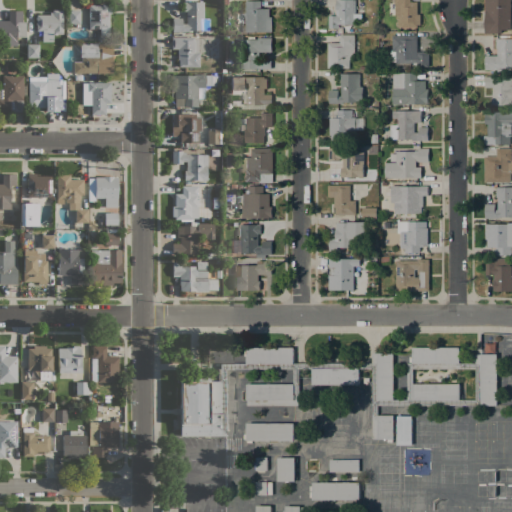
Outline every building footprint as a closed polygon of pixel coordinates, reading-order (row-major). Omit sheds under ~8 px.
[(245,0),(260,1),(260,9),(268,9),(268,17),(271,17),(271,32),(245,32),(245,14),(245,0)] [(328,15),(335,15),(335,0),(355,0),(355,13),(354,13),(354,24),(337,25),(337,28),(328,28),(328,15)] [(395,3),(393,3),(393,0),(410,0),(410,1),(417,2),(417,14),(419,14),(419,25),(417,25),(417,27),(399,27),(399,26),(397,26),(397,15),(394,15),(395,3)] [(509,0),(509,29),(501,29),(501,33),(484,33),(484,0),(509,0)] [(203,18),(209,18),(208,30),(187,30),(187,31),(171,31),(172,18),(181,18),(181,23),(185,23),(185,11),(182,11),(183,1),(203,1),(203,18)] [(87,5),(108,5),(111,5),(111,13),(108,13),(108,38),(99,38),(99,28),(88,28),(87,5)] [(62,34),(52,34),(52,41),(41,41),(41,30),(35,30),(35,14),(49,14),(49,12),(51,12),(51,9),(62,9),(62,34)] [(0,45),(0,20),(7,20),(7,10),(21,10),(21,22),(24,22),(25,36),(16,36),(16,45),(0,45)] [(79,23),(67,23),(67,10),(79,10),(79,23)] [(327,68),(327,42),(339,43),(339,34),(354,34),(354,59),(349,59),(349,68),(327,68)] [(395,63),(395,62),(390,62),(390,50),(392,50),(392,35),(417,35),(417,52),(428,52),(428,67),(417,67),(417,63),(395,63)] [(248,37),(253,37),(253,36),(271,36),(271,52),(259,52),(259,59),(260,59),(260,61),(270,61),(270,69),(239,69),(239,39),(248,39),(248,37)] [(198,66),(178,66),(178,59),(176,59),(177,48),(170,48),(170,37),(193,37),(193,38),(198,38),(198,66)] [(511,68),(499,68),(499,70),(484,70),(484,56),(497,56),(497,48),(495,48),(495,39),(511,39),(511,68)] [(79,42),(79,43),(97,43),(97,42),(105,42),(105,44),(111,44),(112,73),(73,73),(73,62),(80,62),(80,56),(79,56),(79,42)] [(38,57),(26,57),(26,44),(38,44),(38,57)] [(28,107),(28,81),(29,81),(29,77),(45,77),(45,73),(57,73),(57,81),(58,81),(58,97),(57,97),(57,111),(44,112),(44,107),(28,107)] [(339,83),(339,80),(338,80),(338,76),(339,76),(339,73),(359,73),(359,87),(362,87),(362,102),(342,102),(342,103),(328,103),(328,90),(337,90),(337,96),(341,96),(341,83),(339,83)] [(392,73),(416,73),(416,81),(425,81),(425,89),(427,89),(427,102),(425,102),(425,104),(392,104),(392,73)] [(511,76),(511,73),(511,99),(511,105),(490,105),(490,98),(492,98),(492,87),(484,87),(484,76),(511,76)] [(197,106),(174,106),(174,98),(173,98),(173,90),(172,90),(172,75),(193,75),(193,74),(205,74),(205,75),(211,75),(211,85),(205,85),(205,87),(197,87),(197,106)] [(23,85),(25,85),(25,96),(23,96),(23,111),(0,111),(0,88),(2,88),(1,75),(23,75),(23,85)] [(266,77),(266,95),(271,95),(271,109),(239,109),(239,104),(246,104),(246,90),(239,90),(239,91),(230,91),(230,77),(266,77)] [(110,103),(104,103),(104,114),(90,114),(90,105),(81,105),(81,92),(87,93),(87,82),(110,82),(110,103)] [(351,110),(352,117),(355,117),(355,118),(363,118),(363,130),(355,130),(355,131),(349,131),(349,141),(330,141),(330,135),(329,135),(329,118),(333,118),(333,116),(337,116),(337,110),(351,110)] [(420,111),(421,122),(414,122),(414,132),(418,132),(418,127),(427,127),(427,141),(411,141),(411,139),(389,139),(389,125),(396,125),(396,118),(392,118),(392,111),(420,111)] [(483,145),(483,136),(487,136),(487,123),(484,124),(484,114),(487,114),(487,112),(511,111),(511,125),(511,136),(510,136),(510,144),(483,145)] [(200,131),(198,131),(198,142),(179,142),(179,136),(171,136),(171,126),(172,126),(172,114),(181,114),(181,113),(195,113),(195,117),(200,117),(200,131)] [(272,127),(264,127),(264,136),(263,136),(263,142),(244,143),(244,129),(246,129),(246,118),(261,118),(261,113),(272,113),(272,127)] [(207,129),(219,129),(220,129),(220,134),(219,134),(219,143),(207,144),(207,129)] [(272,183),(258,183),(258,182),(245,182),(245,172),(240,172),(240,157),(250,157),(250,148),(272,148),(272,183)] [(328,148),(341,148),(341,151),(346,151),(346,152),(363,152),(363,177),(340,177),(340,178),(328,178),(328,168),(342,168),(342,159),(338,159),(338,161),(328,161),(328,148)] [(385,162),(390,162),(390,152),(396,152),(396,151),(414,151),(414,150),(417,150),(417,148),(428,148),(428,161),(415,161),(415,167),(420,167),(420,177),(385,178),(385,162)] [(484,182),(484,156),(496,156),(496,149),(511,149),(511,159),(511,173),(510,173),(510,182),(484,182)] [(183,180),(183,170),(186,170),(186,161),(182,161),(181,163),(171,163),(171,150),(182,151),(182,152),(185,152),(185,153),(189,153),(189,154),(207,154),(207,166),(206,166),(206,180),(183,180)] [(0,209),(0,183),(1,184),(1,173),(15,174),(15,185),(10,185),(10,209),(0,209)] [(51,175),(50,205),(30,204),(28,197),(27,197),(27,175),(27,173),(36,173),(36,175),(51,175)] [(82,195),(79,195),(79,209),(87,209),(87,222),(75,222),(75,209),(68,209),(67,202),(65,202),(65,198),(62,198),(62,203),(56,203),(56,174),(69,174),(69,179),(82,179),(82,195)] [(116,207),(104,207),(104,198),(94,198),(94,194),(87,194),(88,181),(94,181),(94,177),(102,177),(102,176),(112,176),(112,177),(117,177),(116,207)] [(350,185),(350,201),(355,201),(355,215),(335,214),(335,207),(333,207),(333,197),(327,197),(327,185),(350,185)] [(197,186),(197,216),(192,216),(191,219),(174,219),(174,216),(171,216),(171,206),(174,206),(174,193),(181,193),(181,186),(197,186)] [(241,218),(241,205),(243,205),(242,193),(246,193),(246,186),(262,186),(263,193),(269,193),(269,207),(271,207),(271,218),(241,218)] [(427,186),(427,195),(422,195),(422,207),(421,207),(421,213),(399,213),(399,216),(395,216),(395,213),(394,213),(394,202),(390,202),(390,186),(427,186)] [(511,187),(511,217),(498,217),(498,218),(484,218),(484,204),(494,204),(494,210),(497,209),(497,197),(496,197),(496,187),(511,187)] [(376,207),(376,218),(362,218),(361,207),(376,207)] [(32,222),(28,222),(28,227),(20,227),(20,209),(32,209),(32,222)] [(105,229),(104,229),(104,212),(117,212),(117,229),(105,229)] [(198,238),(196,238),(196,254),(171,254),(171,243),(179,243),(179,237),(176,237),(176,227),(179,227),(179,225),(184,225),(184,221),(197,221),(197,222),(213,223),(213,238),(206,238),(206,236),(198,236),(198,238)] [(398,233),(407,233),(407,221),(427,221),(427,253),(404,253),(404,244),(398,244),(398,233)] [(365,222),(365,234),(358,234),(358,247),(337,247),(337,251),(328,251),(328,238),(335,238),(335,228),(335,222),(365,222)] [(495,255),(495,247),(487,247),(487,239),(485,239),(485,224),(508,224),(508,223),(511,223),(511,246),(510,246),(510,255),(495,255)] [(239,239),(239,237),(238,228),(239,228),(239,224),(260,224),(260,234),(257,234),(257,241),(271,241),(271,254),(265,254),(265,258),(256,258),(256,253),(240,253),(240,239),(239,239)] [(117,229),(117,244),(104,244),(104,232),(105,232),(105,229),(117,229)] [(41,248),(41,233),(53,233),(53,248),(41,248)] [(13,264),(16,264),(16,284),(0,284),(0,251),(3,251),(3,240),(13,240),(13,264)] [(58,275),(58,255),(57,255),(57,247),(63,247),(63,249),(78,249),(77,257),(83,257),(83,284),(69,284),(69,275),(58,275)] [(46,281),(45,281),(45,284),(37,283),(37,281),(22,281),(23,248),(35,248),(35,252),(44,252),(44,260),(46,260),(46,281)] [(120,282),(112,282),(112,285),(90,285),(90,249),(120,249),(120,282)] [(359,258),(359,266),(353,266),(353,290),(328,290),(328,258),(359,258)] [(395,276),(396,276),(396,260),(417,260),(417,259),(428,259),(429,291),(395,291),(395,276)] [(511,291),(494,291),(494,290),(493,290),(493,279),(494,279),(493,275),(485,275),(485,262),(493,262),(493,259),(509,259),(509,266),(511,266),(511,278),(511,291)] [(179,291),(179,284),(178,284),(178,276),(172,276),(172,262),(180,262),(180,266),(195,266),(195,261),(206,261),(206,278),(207,278),(207,279),(217,279),(217,289),(207,289),(207,291),(200,291),(179,291)] [(256,265),(256,261),(271,261),(271,274),(257,274),(257,281),(259,281),(259,290),(237,290),(236,277),(234,277),(234,265),(256,265)] [(16,382),(10,382),(8,382),(2,382),(2,383),(0,383),(0,345),(4,345),(4,355),(16,356),(16,382)] [(45,345),(45,348),(51,348),(51,370),(28,370),(28,369),(27,368),(27,347),(32,348),(32,345),(45,345)] [(57,372),(57,348),(65,348),(65,347),(71,347),(71,345),(78,345),(78,348),(80,348),(79,372),(57,372)] [(105,345),(105,355),(117,355),(117,382),(96,382),(96,381),(90,381),(90,357),(91,357),(91,345),(105,345)] [(246,347),(293,347),(293,363),(293,364),(246,364),(246,363),(246,347)] [(409,357),(412,357),(412,347),(459,347),(459,363),(459,364),(412,364),(412,362),(409,363),(409,357)] [(206,362),(225,362),(225,349),(206,349),(206,362)] [(377,352),(393,352),(393,400),(377,400),(377,353),(377,352)] [(371,415),(371,368),(358,368),(311,369),(298,369),(298,384),(293,384),(293,368),(224,369),(224,381),(219,381),(219,363),(246,363),(246,364),(293,364),(293,363),(371,363),(371,353),(377,353),(377,400),(393,400),(407,399),(406,363),(409,363),(412,362),(412,364),(459,364),(459,363),(475,363),(475,354),(480,354),(480,405),(377,405),(377,415),(371,415)] [(480,354),(497,354),(497,405),(492,405),(492,408),(488,408),(488,405),(480,405),(480,354)] [(359,384),(311,385),(311,369),(358,368),(359,384)] [(225,381),(225,436),(179,436),(179,423),(179,375),(208,375),(209,381),(219,381),(224,381),(225,381)] [(32,399),(20,398),(20,381),(32,381),(32,394),(32,399)] [(75,381),(87,381),(87,394),(75,394),(75,381)] [(298,405),(246,405),(246,384),(293,384),(298,384),(298,405)] [(53,401),(44,401),(44,391),(53,391),(53,401)] [(53,422),(41,421),(41,408),(53,408),(53,422)] [(66,422),(54,422),(54,409),(66,409),(66,422)] [(393,415),(393,439),(392,439),(392,441),(386,441),(386,439),(372,439),(371,415),(377,415),(393,415)] [(411,445),(396,445),(396,416),(411,416),(411,445)] [(0,421),(16,421),(16,431),(19,431),(19,435),(16,435),(16,447),(3,447),(3,457),(0,457),(0,421)] [(105,447),(105,456),(91,456),(91,445),(88,445),(88,427),(96,427),(96,421),(117,421),(117,447),(105,447)] [(293,423),(293,440),(251,440),(251,443),(246,443),(246,439),(243,439),(243,434),(246,434),(246,423),(293,423)] [(22,427),(32,427),(32,431),(33,431),(32,435),(48,435),(48,451),(35,451),(35,454),(32,454),(32,456),(21,456),(22,427)] [(84,455),(78,455),(78,458),(67,458),(67,455),(62,455),(62,435),(68,435),(68,431),(81,430),(81,435),(84,435),(84,455)] [(266,471),(255,471),(255,457),(266,457),(266,471)] [(294,481),(277,481),(277,457),(294,457),(294,481)] [(358,459),(358,472),(329,472),(329,459),(358,459)] [(255,482),(271,482),(271,495),(262,495),(262,497),(256,497),(256,495),(255,495),(255,482)] [(359,482),(359,500),(312,500),(312,497),(309,497),(309,486),(312,486),(312,482),(359,482)]
